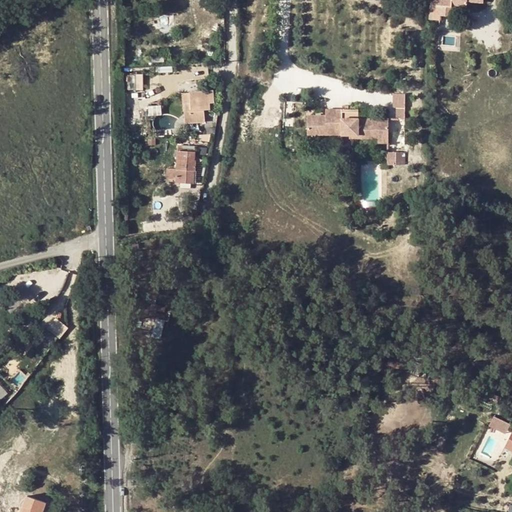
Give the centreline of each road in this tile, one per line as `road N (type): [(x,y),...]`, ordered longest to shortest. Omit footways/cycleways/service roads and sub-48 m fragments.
road 1 (primary): [(114,511),(108,239)]
road 2 (primary): [(108,239),(98,0)]
road 3 (residential): [(228,0),(230,71),(206,213)]
road 4 (unknown): [(284,0),(283,41),(294,74),(374,102)]
